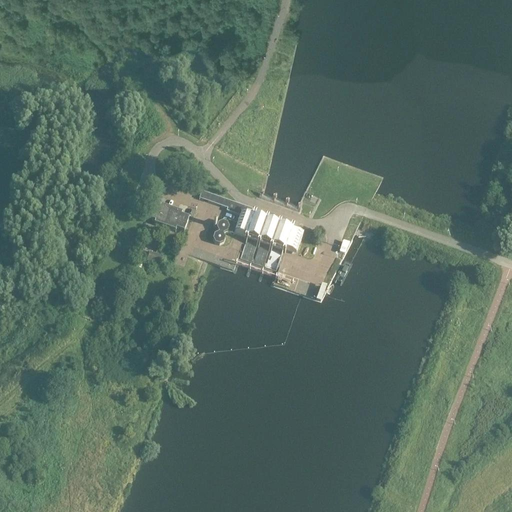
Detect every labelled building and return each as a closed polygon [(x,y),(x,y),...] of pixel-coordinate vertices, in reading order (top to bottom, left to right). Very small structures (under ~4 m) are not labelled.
[(277,225),(267,222),(268,219),(265,218),(264,221),(255,218),(256,215),(253,214),(251,218),(249,217),(252,210),(202,192),(199,200),(227,209),(226,212),(240,218),(238,225),(223,220),(222,223),(218,225),(216,230),(218,234),(214,236),(212,240),(214,245),(219,246),(223,244),(224,240),(222,235),(227,233),(235,236),(235,234),(244,238),(244,240),(285,254),(285,252),(296,256),(303,236),(299,234),(292,232),(294,228),(291,227),(290,230),(280,226),(281,224),(278,223),(277,225)] [(164,229),(171,211),(160,207),(159,210),(151,208),(147,221),(155,224),(154,226),(164,229)] [(183,234),(187,220),(180,218),(181,214),(171,211),(164,229),(174,233),(175,231),(183,234)] [(344,255),(349,245),(343,242),(339,253),(344,255)] [(321,304),(326,288),(321,286),(316,302),(321,304)]
